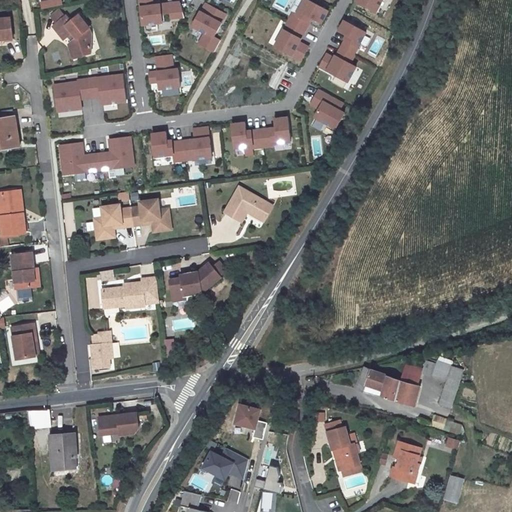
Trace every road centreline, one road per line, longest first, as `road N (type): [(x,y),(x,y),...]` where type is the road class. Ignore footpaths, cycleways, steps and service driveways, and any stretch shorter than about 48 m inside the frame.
road 1 (secondary): [(219,375),(377,120),(437,0)]
road 2 (residential): [(340,0),(285,105),(93,129)]
road 3 (unclassified): [(511,313),(295,374),(219,375)]
road 4 (unknown): [(212,242),(81,262),(75,280),(90,396)]
road 5 (residential): [(0,407),(166,386),(202,399)]
road 6 (secondary): [(137,511),(202,399)]
